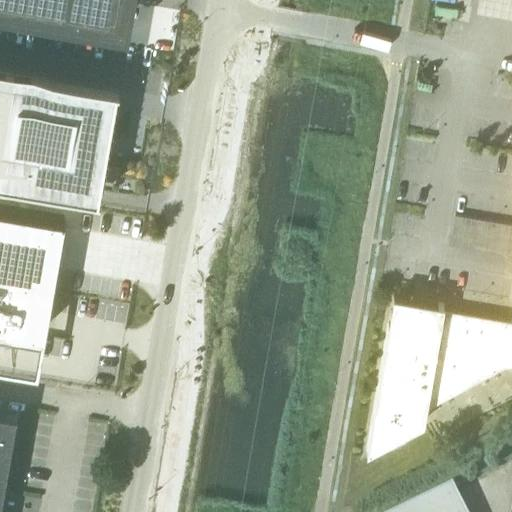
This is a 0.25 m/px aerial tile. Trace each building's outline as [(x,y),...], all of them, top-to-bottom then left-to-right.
[(0,0),(0,6),(147,38),(153,0),(0,0)] [(0,62),(0,175),(100,193),(119,82),(0,62)] [(96,233),(0,217),(0,334),(74,347),(96,233)] [(365,453),(421,421),(424,405),(500,361),(511,362),(511,310),(510,321),(442,309),(442,304),(437,303),(437,304),(393,297),(388,324),(387,323),(365,453)] [(0,511),(0,491),(1,491),(14,412),(0,409),(0,511)] [(464,511),(455,492),(414,511),(464,511)]
